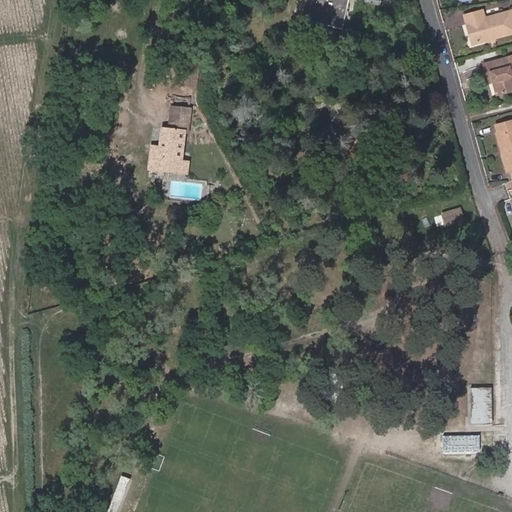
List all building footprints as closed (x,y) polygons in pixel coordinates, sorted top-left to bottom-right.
[(349,0),(305,0),(300,20),(343,30),(349,0)] [(511,24),(511,22),(508,10),(483,17),(480,10),(463,15),(470,42),(511,30),(511,24)] [(502,87),(511,85),(507,70),(511,68),(511,55),(504,58),(481,64),(484,76),(488,74),(490,80),(493,94),(503,91),(502,87)] [(170,121),(189,123),(191,109),(172,106),(172,108),(170,121)] [(509,171),(511,169),(511,118),(495,125),(497,133),(503,153),(499,154),(504,172),(509,171)] [(159,157),(151,156),(149,170),(179,173),(180,162),(184,133),(187,133),(189,123),(170,121),(169,130),(162,129),(160,147),(159,157)] [(503,153),(497,133),(493,135),(499,154),(503,153)] [(152,146),(151,156),(159,157),(160,147),(152,146)] [(180,162),(179,173),(187,174),(188,163),(180,162)] [(460,206),(443,211),(447,225),(464,220),(460,206)] [(490,387),(472,388),(474,424),(492,423),(490,387)] [(483,434),(444,433),(443,451),(482,451),(483,434)] [(119,511),(131,480),(122,476),(107,511),(119,511)]
